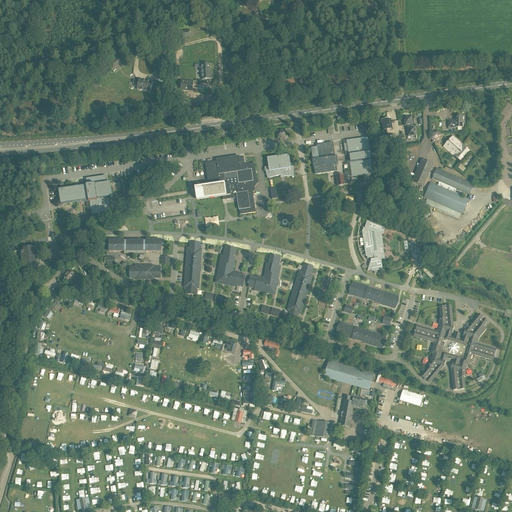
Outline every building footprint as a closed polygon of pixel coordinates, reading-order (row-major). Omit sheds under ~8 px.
[(189,30),(177,32),(178,39),(190,38),(189,30)] [(111,69),(122,62),(119,57),(108,65),(111,69)] [(201,76),(202,79),(210,79),(210,78),(213,78),(213,72),(210,72),(210,64),(201,64),(201,68),(200,68),(200,76),(201,76)] [(137,89),(150,92),(152,83),(139,79),(139,80),(136,79),(136,80),(133,80),(133,83),(138,85),(137,89)] [(181,91),(192,92),(193,82),(182,81),(181,91)] [(448,127),(462,127),(462,116),(455,116),(455,121),(448,121),(448,127)] [(405,126),(407,125),(407,129),(408,136),(416,135),(415,128),(413,128),(412,124),(411,117),(404,118),(405,126)] [(383,130),(392,129),(391,119),(381,120),(383,130)] [(277,133),(278,136),(278,137),(280,139),(280,140),(280,142),(285,141),(285,139),(284,138),(286,136),(286,133),(283,131),(279,131),(278,133),(277,133)] [(432,133),(430,138),(434,142),(439,141),(440,136),(437,132),(432,133)] [(380,144),(388,143),(387,136),(378,137),(380,144)] [(349,162),(351,177),(373,174),(371,159),(375,159),(374,151),(370,152),(368,137),(346,141),(348,155),(349,155),(350,162),(349,162)] [(453,137),(443,147),(460,162),(469,151),(453,137)] [(314,168),(315,175),(337,172),(336,164),(338,164),(336,164),(335,157),(337,157),(337,156),(335,157),(333,142),(316,145),(319,159),(312,160),(313,168),(314,168)] [(268,159),(267,159),(268,167),(265,168),(267,179),(270,178),(270,179),(284,175),(284,177),(291,177),(292,178),(292,179),(293,179),(294,179),(294,178),(294,164),(290,164),(289,156),(268,159)] [(209,187),(198,189),(198,191),(197,192),(197,195),(199,195),(199,199),(222,196),(223,200),(238,198),(240,215),(255,213),(252,186),(255,186),(257,183),(254,163),(244,165),(243,158),(239,158),(239,157),(216,160),(216,162),(206,163),(209,187)] [(424,187),(433,164),(422,159),(412,182),(424,187)] [(469,194),(473,185),(436,169),(432,178),(469,194)] [(336,176),(338,186),(349,184),(347,174),(336,176)] [(80,187),(61,189),(63,204),(82,201),(88,200),(88,201),(89,201),(91,214),(111,212),(109,197),(113,197),(110,182),(107,183),(106,176),(86,178),(87,183),(80,184),(80,187)] [(463,214),(469,200),(430,183),(424,197),(443,206),(442,210),(458,217),(460,213),(463,214)] [(382,267),(381,260),(385,259),(383,245),(383,244),(382,245),(381,234),(383,235),(385,228),(367,222),(365,229),(363,228),(367,259),(368,259),(370,258),(371,260),(368,271),(367,271),(382,269),(382,270),(382,267)] [(161,252),(161,245),(161,240),(146,240),(146,241),(143,241),(126,241),(124,241),(124,240),(109,240),(109,252),(124,252),(124,251),(127,251),(127,252),(143,252),(143,251),(146,251),(146,252),(161,252)] [(187,285),(186,294),(196,295),(196,285),(199,286),(200,271),(199,270),(200,268),(201,253),(199,252),(200,243),(190,242),(189,252),(187,252),(186,267),(186,269),(185,284),(187,285)] [(216,283),(236,287),(237,285),(243,286),(245,276),(239,275),(239,273),(232,272),(235,258),(233,257),(235,248),(230,247),(225,246),(223,255),(221,255),(216,283)] [(35,254),(34,247),(26,248),(26,251),(21,252),(22,256),(24,274),(38,272),(36,254),(35,254)] [(251,277),(249,287),(255,288),(254,291),(275,295),(280,267),(278,266),(280,257),(271,255),(269,264),(267,264),(264,278),(257,277),(257,279),(251,277)] [(62,261),(58,257),(53,262),(57,267),(62,261)] [(287,319),(296,322),(298,314),(300,314),(312,276),(310,276),(313,267),(304,264),(301,273),(299,272),(288,310),(290,311),(287,319)] [(130,267),(130,278),(135,278),(135,279),(135,280),(151,280),(151,278),(160,278),(160,269),(160,268),(156,267),(151,267),(151,266),(135,266),(135,267),(130,267)] [(431,279),(435,274),(425,266),(421,270),(431,279)] [(74,275),(69,271),(64,277),(69,281),(71,283),(72,282),(75,285),(79,280),(76,278),(76,277),(74,275)] [(81,281),(79,288),(86,290),(88,283),(81,281)] [(368,288),(353,283),(350,288),(350,289),(350,295),(365,299),(379,303),(379,304),(395,309),(397,304),(398,303),(398,297),(383,292),(383,293),(368,288)] [(436,332),(417,326),(414,337),(433,343),(434,344),(431,352),(433,355),(431,361),(429,363),(427,365),(428,366),(421,376),(430,383),(442,367),(443,367),(445,361),(444,361),(445,357),(455,359),(454,363),(453,363),(451,369),(452,369),(451,370),(453,390),(464,389),(463,377),(465,377),(464,371),(466,365),(469,364),(471,356),(473,355),(492,360),(495,350),(475,344),(477,338),(478,336),(479,338),(486,329),(483,327),(487,322),(478,315),(465,330),(465,331),(463,337),(462,341),(458,340),(459,337),(455,336),(454,339),(449,338),(451,333),(453,327),(453,326),(451,306),(440,307),(441,319),(439,319),(440,325),(438,331),(436,332)] [(391,320),(384,318),(382,324),(389,326),(391,320)] [(356,328),(341,323),(338,328),(337,329),(337,334),(352,339),(367,343),(367,344),(382,349),(385,344),(385,343),(386,337),(370,332),(370,333),(356,328)] [(368,389),(372,375),(328,362),(324,377),(368,389)] [(261,398),(261,401),(265,402),(267,399),(268,390),(272,373),(266,372),(261,398)] [(379,382),(383,384),(390,386),(395,388),(396,383),(380,377),(379,382)] [(285,381),(274,379),(272,391),(276,392),(278,384),(285,386),(285,381)] [(403,390),(400,400),(420,406),(423,397),(403,390)] [(364,410),(366,400),(345,396),(340,426),(350,428),(353,408),(364,410)] [(301,401),(297,399),(293,410),(297,412),(301,401)] [(245,424),(248,412),(244,411),(244,410),(239,409),(238,410),(234,409),(231,421),(245,424)] [(318,422),(315,436),(327,438),(329,424),(318,422)] [(474,497),(471,508),(483,511),(486,500),(474,497)] [(89,498),(76,500),(78,510),(91,508),(89,498)]
